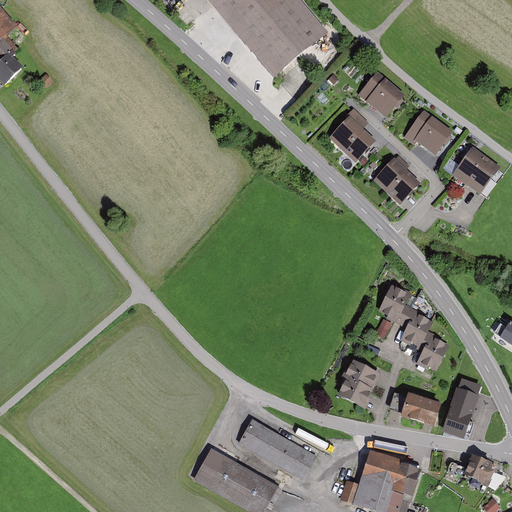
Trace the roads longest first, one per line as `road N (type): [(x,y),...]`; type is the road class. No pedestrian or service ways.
road 1 (residential): [(0,113),(143,292),(207,363),(248,392),(369,431),(511,453)]
road 2 (tertiary): [(136,0),(393,238),(444,299),(511,419)]
road 3 (track): [(511,156),(365,45),(325,0)]
road 4 (track): [(143,292),(0,416)]
road 5 (unknown): [(248,392),(236,429),(242,455),(285,479),(323,479)]
road 6 (track): [(91,511),(0,430)]
